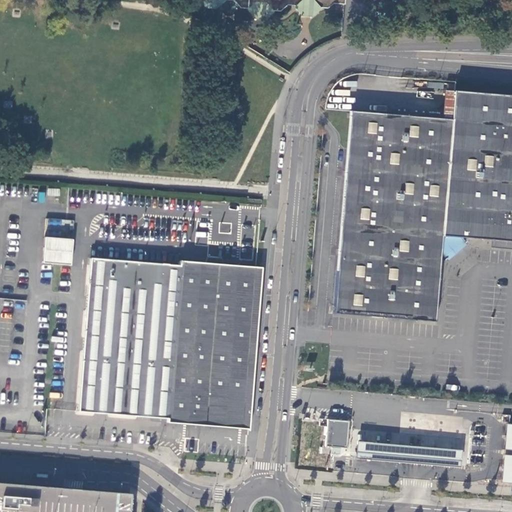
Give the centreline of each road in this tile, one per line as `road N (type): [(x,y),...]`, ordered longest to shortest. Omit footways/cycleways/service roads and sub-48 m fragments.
road 1 (residential): [(306,97),(293,127),(270,406),(255,487)]
road 2 (residential): [(283,490),(306,97)]
road 3 (residential): [(248,491),(193,490),(131,455),(0,444)]
road 4 (residential): [(0,460),(128,472),(183,511)]
road 5 (residential): [(443,511),(288,494)]
road 6 (residential): [(381,55),(511,71)]
road 7 (residential): [(511,46),(381,55)]
